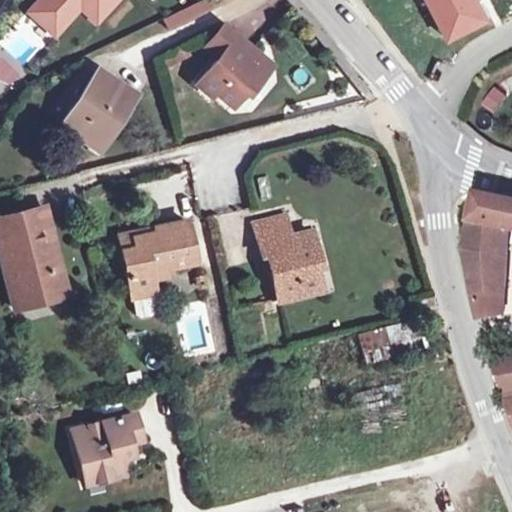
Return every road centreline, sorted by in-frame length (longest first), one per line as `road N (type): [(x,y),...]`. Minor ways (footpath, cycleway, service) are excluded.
road 1 (residential): [(431,137),(451,298),(511,463)]
road 2 (tertiary): [(421,124),(323,0)]
road 3 (residential): [(511,37),(486,51),(421,124)]
